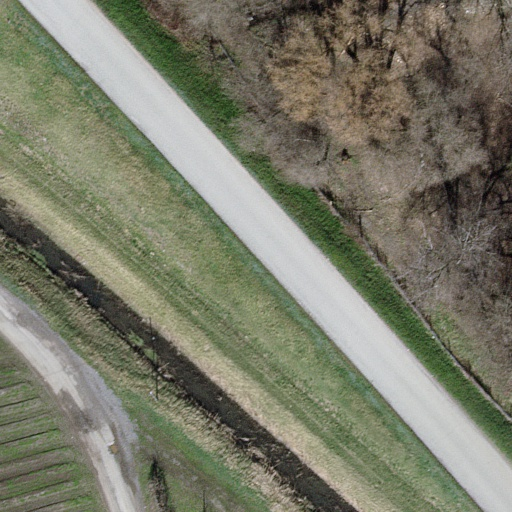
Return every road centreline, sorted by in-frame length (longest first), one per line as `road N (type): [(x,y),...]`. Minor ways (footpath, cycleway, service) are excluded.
road 1 (tertiary): [(511,494),(57,0)]
road 2 (unclassified): [(123,511),(62,392),(0,328)]
